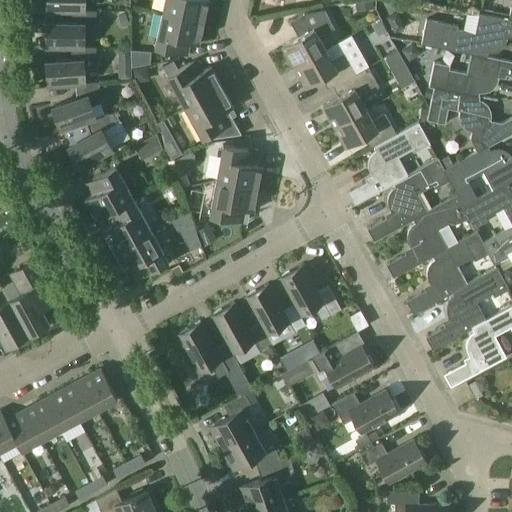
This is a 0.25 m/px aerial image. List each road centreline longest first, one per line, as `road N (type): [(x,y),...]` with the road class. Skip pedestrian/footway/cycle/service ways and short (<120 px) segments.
road 1 (residential): [(463,448),(333,216)]
road 2 (residential): [(112,336),(333,216)]
road 3 (residential): [(333,216),(235,23),(241,0)]
road 4 (unclassified): [(112,336),(5,121)]
road 5 (unclassified): [(202,511),(172,440),(112,336)]
road 6 (residential): [(0,389),(112,336)]
